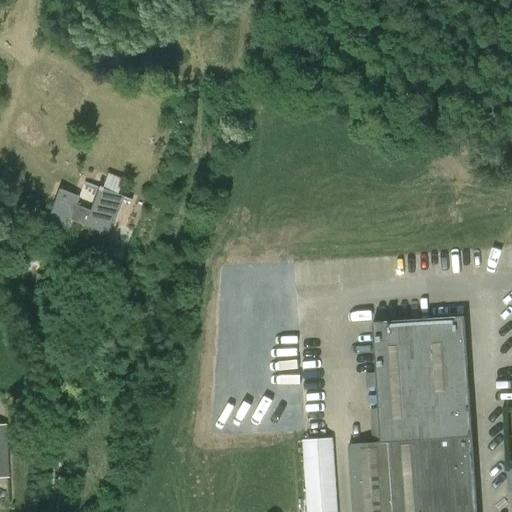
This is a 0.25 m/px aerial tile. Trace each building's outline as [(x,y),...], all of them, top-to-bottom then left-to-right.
[(89,211),(75,206),(70,221),(83,226),(82,229),(105,238),(111,223),(113,224),(123,197),(98,188),(89,211)] [(66,231),(70,221),(75,206),(79,197),(58,189),(45,223),(66,231)] [(476,511),(464,316),(383,321),(372,322),(379,443),(348,445),(352,511),(476,511)] [(308,511),(337,511),(332,438),(303,440),(308,511)] [(511,511),(511,469),(507,470),(508,497),(509,505),(498,505),(498,511),(511,511)]
